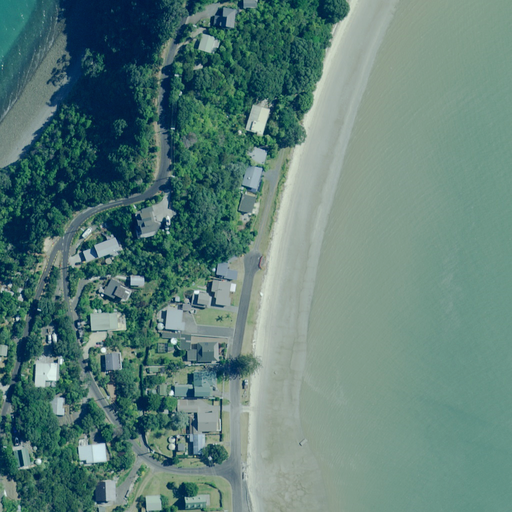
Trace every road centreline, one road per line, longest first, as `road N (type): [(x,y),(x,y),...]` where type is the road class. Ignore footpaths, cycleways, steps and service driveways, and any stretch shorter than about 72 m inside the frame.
road 1 (residential): [(235,469),(250,279),(288,129)]
road 2 (residential): [(68,236),(72,332),(110,413),(154,463),(235,469)]
road 3 (residential): [(68,236),(92,210),(150,193),(162,175),(159,89),(189,0)]
road 4 (residential): [(0,435),(34,303),(68,236)]
